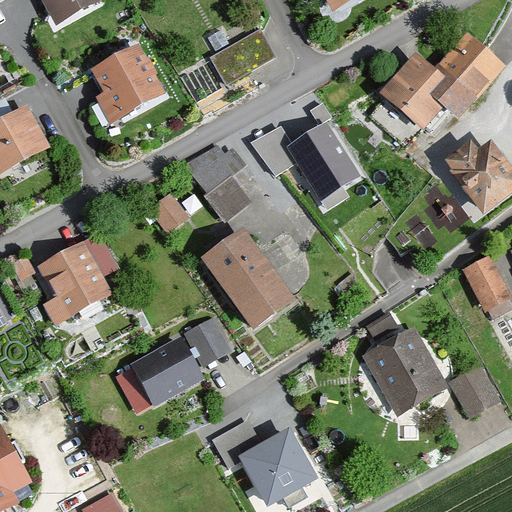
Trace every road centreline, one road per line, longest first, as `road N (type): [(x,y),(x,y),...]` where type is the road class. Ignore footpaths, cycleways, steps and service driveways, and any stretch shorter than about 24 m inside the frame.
road 1 (residential): [(452,0),(0,250)]
road 2 (residential): [(219,409),(511,214)]
road 3 (track): [(371,511),(511,436)]
